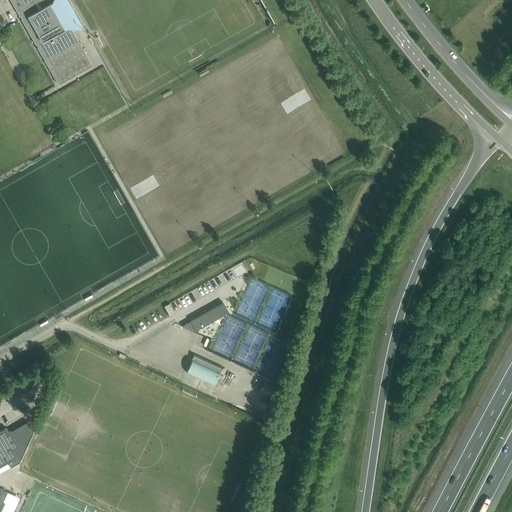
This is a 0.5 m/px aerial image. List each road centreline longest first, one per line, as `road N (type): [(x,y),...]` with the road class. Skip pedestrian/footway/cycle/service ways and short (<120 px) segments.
road 1 (motorway): [(498,138),(428,240),(393,329),(364,511)]
road 2 (secondary): [(377,0),(498,138)]
road 3 (secondary): [(511,123),(405,0)]
road 4 (motorway): [(511,375),(440,511)]
